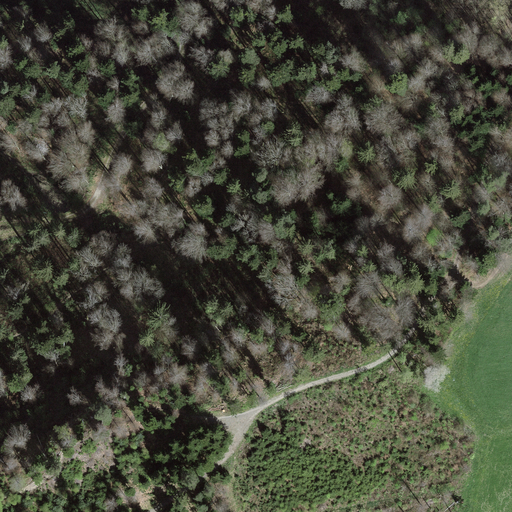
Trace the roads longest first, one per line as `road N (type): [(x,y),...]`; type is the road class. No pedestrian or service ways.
road 1 (track): [(189,0),(182,47),(120,124),(93,207),(0,238)]
road 2 (track): [(246,419),(282,394),(374,364),(408,343),(454,272)]
road 3 (track): [(511,99),(454,272)]
